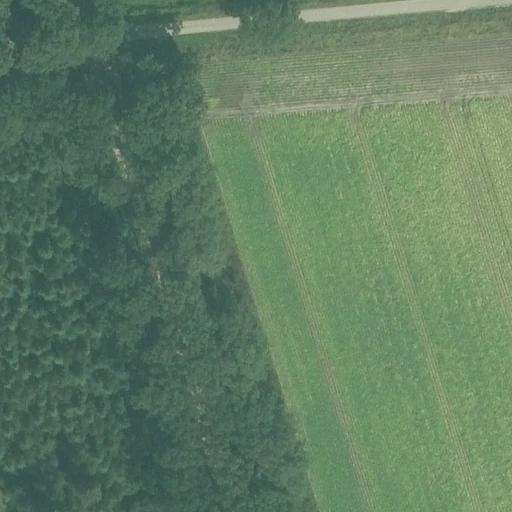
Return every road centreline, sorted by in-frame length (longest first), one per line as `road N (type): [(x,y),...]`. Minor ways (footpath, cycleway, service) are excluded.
road 1 (track): [(235,511),(91,36)]
road 2 (unclassified): [(0,44),(484,0)]
